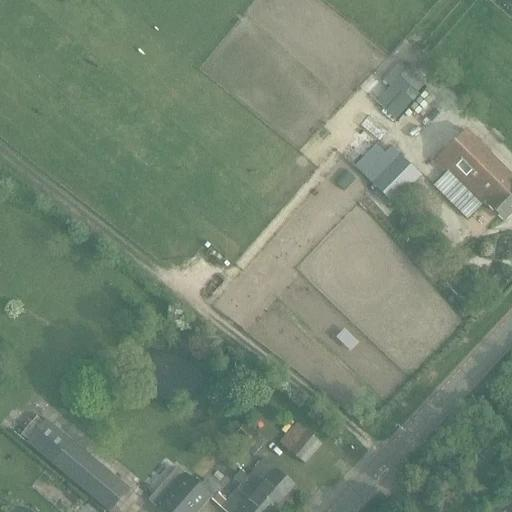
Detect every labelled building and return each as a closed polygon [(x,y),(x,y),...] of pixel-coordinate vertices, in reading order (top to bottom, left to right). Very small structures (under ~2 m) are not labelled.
[(383,140),(425,80),(397,60),(384,79),(394,85),(364,127),(383,140)] [(484,203),(503,221),(511,211),(511,178),(464,130),(433,162),(479,208),(484,203)] [(383,154),(375,146),(355,167),(391,203),(418,176),(390,148),(383,154)] [(440,232),(434,238),(446,251),(453,244),(440,232)] [(127,487),(71,437),(48,417),(28,440),(106,510),(127,487)] [(231,437),(252,456),(266,441),(245,423),(231,437)] [(278,443),(302,464),(320,443),(296,423),(278,443)] [(148,500),(161,511),(194,511),(209,496),(226,511),(270,511),(293,486),(263,459),(224,503),(202,483),(199,488),(176,468),(148,500)] [(511,511),(511,498),(492,511),(511,511)]
